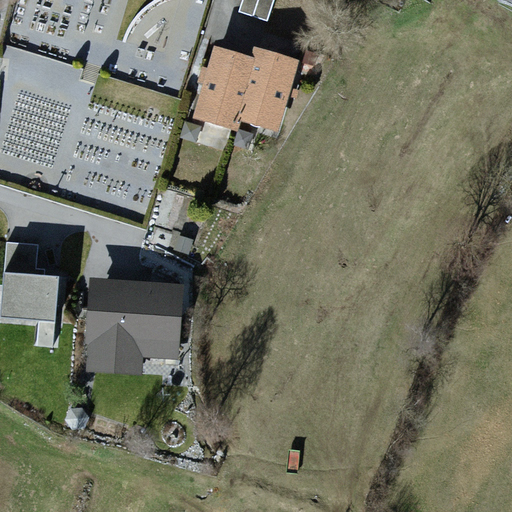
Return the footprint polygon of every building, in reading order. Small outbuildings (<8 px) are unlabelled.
[(245,0),(242,10),(264,18),(270,0),(245,0)] [(197,116),(232,126),(235,116),(252,58),(217,48),(197,116)] [(292,61),(254,50),(252,58),(235,116),(272,127),(292,61)] [(193,238),(178,235),(174,249),(189,253),(193,238)] [(0,271),(0,319),(46,318),(45,274),(29,274),(29,247),(1,248),(1,272),(0,271)] [(182,288),(85,286),(82,370),(132,371),(132,355),(180,357),(182,288)]
